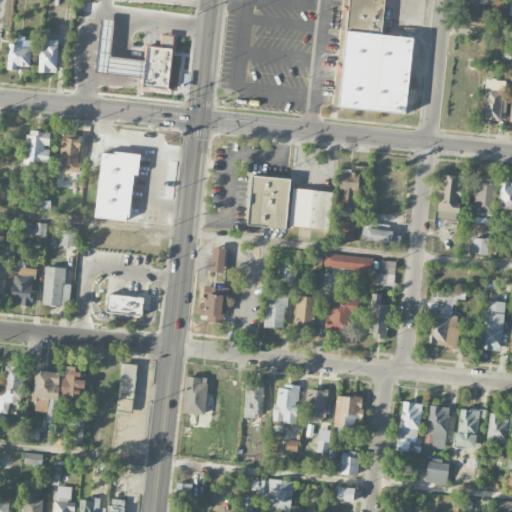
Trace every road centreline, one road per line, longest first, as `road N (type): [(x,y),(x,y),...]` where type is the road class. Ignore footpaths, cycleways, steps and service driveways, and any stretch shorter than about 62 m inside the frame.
road 1 (secondary): [(214,0),(153,511)]
road 2 (residential): [(511,383),(0,329)]
road 3 (primary): [(0,98),(511,151)]
road 4 (residential): [(448,0),(404,372)]
road 5 (residential): [(388,370),(371,511)]
